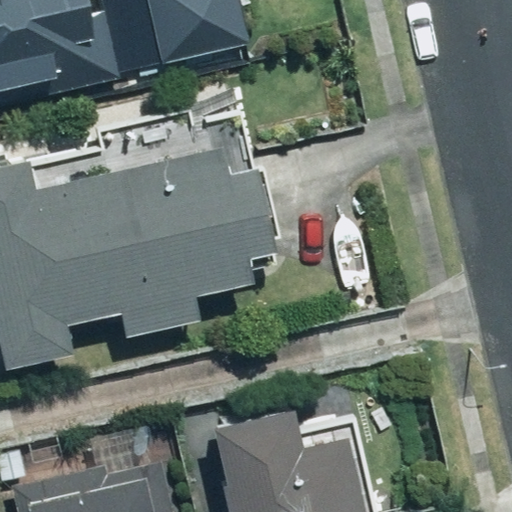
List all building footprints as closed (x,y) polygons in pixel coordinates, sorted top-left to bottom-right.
[(0,0),(0,97),(84,76),(64,0),(0,0)] [(242,53),(230,0),(94,0),(106,49),(145,40),(152,74),(242,53)] [(18,162),(0,166),(0,365),(58,352),(52,324),(101,312),(106,334),(184,316),(178,289),(232,277),(226,255),(256,248),(236,163),(209,169),(203,144),(24,186),(18,162)] [(275,403),(195,423),(216,511),(342,511),(324,436),(286,445),(275,403)] [(135,511),(128,478),(155,473),(145,423),(78,436),(83,461),(20,474),(14,445),(0,448),(0,484),(5,511),(135,511)]
